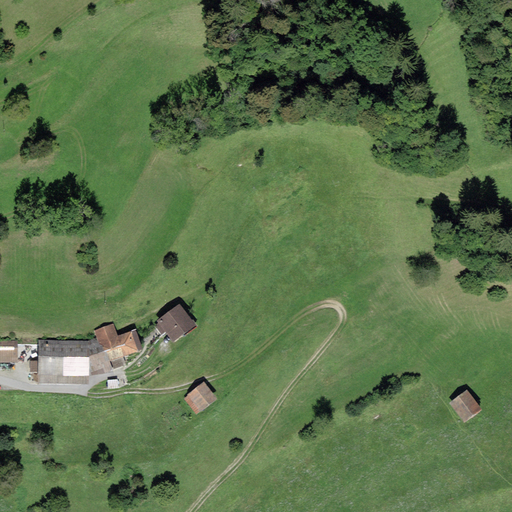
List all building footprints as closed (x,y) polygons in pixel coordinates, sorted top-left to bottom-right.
[(180,304),(157,320),(158,323),(155,325),(161,334),(165,331),(173,341),(195,325),(180,304)] [(118,335),(114,324),(94,331),(96,337),(109,362),(142,349),(135,330),(118,335)] [(88,341),(38,340),(38,361),(31,361),(30,372),(38,373),(38,382),(88,384),(88,376),(111,372),(109,362),(96,337),(88,341)] [(17,341),(0,341),(0,362),(18,363),(17,341)] [(204,382),(183,398),(196,415),(217,398),(204,382)] [(466,390),(449,403),(464,422),(481,408),(466,390)]
